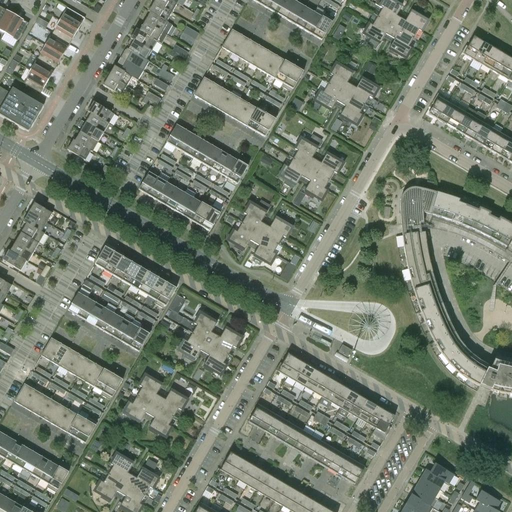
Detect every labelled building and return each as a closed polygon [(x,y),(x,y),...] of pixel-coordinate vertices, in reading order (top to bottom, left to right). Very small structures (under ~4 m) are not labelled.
[(172,14),(177,4),(169,0),(155,0),(154,3),(172,14)] [(274,0),(262,0),(259,5),(268,10),(274,0)] [(274,0),(268,10),(277,15),(285,0),(274,0)] [(296,3),(291,0),(285,0),(277,15),(286,20),(296,3)] [(396,17),(400,10),(402,7),(401,6),(402,4),(394,0),(393,0),(393,2),(389,0),(377,0),(375,5),(379,7),(379,8),(382,9),(396,17)] [(166,23),(172,14),(154,3),(148,13),(149,14),(150,13),(166,23)] [(286,20),(295,26),(305,8),(296,3),(286,20)] [(85,19),(67,8),(59,21),(77,32),(85,19)] [(314,13),(305,8),(295,26),(303,31),(314,13)] [(322,18),(324,15),(325,13),(317,8),(314,13),(303,31),(312,36),(323,18),(322,18)] [(2,9),(0,12),(0,31),(4,34),(15,16),(2,9)] [(377,18),(395,28),(401,19),(396,17),(382,9),(377,18)] [(418,30),(418,31),(421,32),(427,22),(420,18),(421,16),(413,11),(412,13),(411,12),(405,22),(418,30)] [(341,19),(348,23),(352,16),(346,12),(341,19)] [(149,14),(144,23),(162,33),(168,23),(166,23),(150,13),(149,14)] [(324,15),(322,18),(323,18),(312,36),(322,41),(334,21),(324,15)] [(27,24),(15,16),(4,34),(17,41),(27,24)] [(390,37),(395,28),(377,18),(372,26),(386,34),(386,35),(390,37)] [(401,19),(395,28),(413,39),(418,31),(418,30),(405,22),(401,19)] [(70,44),(77,32),(59,21),(52,33),(70,44)] [(167,36),(162,33),(144,23),(139,32),(154,41),(153,41),(161,45),(167,36)] [(372,26),(369,24),(363,34),(371,39),(369,41),(378,46),(379,44),(380,44),(386,35),(386,34),(372,26)] [(183,33),(195,40),(199,34),(186,27),(183,33)] [(390,37),(394,40),(395,39),(408,48),(408,47),(413,39),(395,28),(390,37)] [(139,32),(136,30),(130,39),(148,50),(153,41),(154,41),(139,32)] [(221,48),(231,54),(241,36),(232,31),(221,48)] [(63,56),(70,44),(52,33),(45,46),(63,56)] [(192,46),(195,40),(183,33),(180,38),(192,46)] [(250,41),(241,36),(231,54),(239,59),(250,41)] [(461,54),(472,60),(483,43),(473,38),(468,47),(466,46),(461,54)] [(151,51),(148,50),(130,39),(126,46),(128,47),(127,50),(146,61),(151,51)] [(411,49),(408,47),(408,48),(395,39),(394,40),(389,49),(390,50),(389,52),(397,57),(398,55),(405,59),(411,49)] [(239,59),(248,64),(259,47),(250,41),(239,59)] [(483,43),(472,60),(481,66),(491,48),(483,43)] [(55,69),(63,56),(45,46),(37,58),(55,69)] [(175,46),(172,51),(176,54),(184,59),(188,53),(175,46)] [(267,52),(259,47),(248,64),(257,69),(267,52)] [(491,48),(481,66),(490,71),(500,53),(491,48)] [(10,52),(5,49),(2,55),(7,58),(10,52)] [(324,49),(319,57),(323,59),(328,51),(324,49)] [(146,61),(127,50),(121,59),(143,72),(149,62),(146,61)] [(257,69),(266,75),(276,57),(267,52),(257,69)] [(500,53),(490,71),(499,76),(509,59),(500,53)] [(19,64),(22,59),(16,55),(13,61),(19,64)] [(285,62),(276,57),(266,75),(275,80),(285,62)] [(48,81),(55,69),(37,58),(30,71),(48,81)] [(143,72),(121,59),(116,68),(132,78),(137,82),(143,72)] [(511,60),(509,59),(499,76),(508,81),(511,73),(511,60)] [(284,85),(294,67),(285,62),(275,80),(283,85),(284,85)] [(378,68),(368,63),(364,70),(374,75),(378,68)] [(347,84),(353,74),(351,73),(353,71),(345,67),(343,69),(336,64),(330,75),(333,76),(347,84)] [(116,68),(114,67),(108,77),(126,87),(132,78),(116,68)] [(303,73),(294,67),(284,85),(283,85),(281,87),(291,93),(303,73)] [(174,77),(165,72),(161,70),(158,76),(170,83),(174,77)] [(459,74),(452,70),(449,74),(456,78),(459,74)] [(41,94),(48,81),(30,71),(23,83),(41,94)] [(328,85),(346,95),(351,86),(347,84),(333,76),(328,85)] [(448,76),(445,80),(452,84),(455,80),(448,76)] [(121,97),(126,87),(108,77),(103,86),(121,97)] [(369,97),(369,98),(372,99),(378,89),(371,85),(372,83),(364,78),(363,80),(361,79),(356,89),(355,89),(369,97)] [(156,79),(152,85),(165,92),(168,86),(156,79)] [(204,79),(193,96),(203,102),(213,84),(204,79)] [(203,102),(211,107),(222,89),(213,84),(203,102)] [(341,104),(346,95),(328,85),(323,93),(337,101),(336,102),(341,104)] [(351,86),(346,95),(364,106),(369,98),(369,97),(355,89),(356,89),(351,86)] [(36,118),(37,117),(38,117),(43,107),(24,96),(23,97),(12,90),(10,94),(0,88),(0,115),(24,130),(27,130),(29,129),(30,128),(36,118)] [(220,112),(231,94),(222,89),(211,107),(220,112)] [(333,108),(336,102),(337,101),(323,93),(320,91),(314,101),(322,106),(318,112),(326,117),(330,111),(331,111),(333,108)] [(149,100),(149,101),(157,106),(161,100),(148,92),(145,98),(149,100)] [(220,112),(229,117),(239,100),(231,94),(220,112)] [(428,115),(437,120),(447,103),(448,103),(449,101),(437,94),(431,104),(433,106),(428,115)] [(359,115),(359,114),(364,106),(346,95),(341,104),(345,107),(345,106),(359,115)] [(299,101),(295,99),(290,107),(294,110),(299,101)] [(238,122),(248,105),(239,100),(229,117),(238,122)] [(87,112),(108,125),(114,115),(93,103),(87,112)] [(456,108),(448,103),(447,103),(437,120),(446,126),(456,108)] [(238,122),(247,128),(257,110),(248,105),(238,122)] [(362,116),(359,114),(359,115),(345,106),(345,107),(340,116),(341,117),(340,119),(348,124),(349,122),(356,126),(362,116)] [(465,113),(456,108),(446,126),(455,131),(465,113)] [(465,113),(455,131),(464,136),(474,119),(477,113),(468,108),(465,113)] [(247,128),(256,133),(266,115),(265,115),(257,110),(247,128)] [(103,134),(108,125),(87,112),(82,121),(85,123),(103,134)] [(266,115),(256,133),(265,138),(277,118),(267,112),(265,115),(266,115)] [(483,124),(474,119),(464,136),(472,141),(483,124)] [(336,120),(330,129),(336,132),(341,123),(336,120)] [(103,134),(85,123),(81,121),(78,128),(81,130),(80,133),(97,143),(103,134)] [(369,129),(374,132),(377,126),(372,123),(369,129)] [(481,146),(491,129),(483,124),(472,141),(481,146)] [(166,143),(175,149),(186,131),(176,126),(166,143)] [(500,134),(491,129),(481,146),(490,151),(500,134)] [(92,153),(97,143),(80,133),(76,130),(72,137),(76,139),(74,142),(91,152),(90,152),(92,153)] [(195,136),(186,131),(175,149),(184,154),(195,136)] [(499,157),(509,139),(500,134),(490,151),(499,157)] [(184,154),(193,159),(203,142),(195,136),(184,154)] [(511,154),(511,141),(509,139),(499,157),(508,162),(511,154)] [(312,159),(317,149),(316,149),(317,146),(309,142),(308,144),(301,140),(295,150),(298,151),(312,159)] [(74,142),(73,141),(66,152),(74,157),(74,155),(85,161),(90,152),(91,152),(74,142)] [(212,147),(203,142),(193,159),(202,164),(212,147)] [(202,164),(210,169),(221,152),(212,147),(202,164)] [(167,162),(169,159),(171,154),(166,151),(163,156),(162,155),(160,158),(167,162)] [(293,160),(311,170),(316,161),(312,159),(298,151),(293,160)] [(229,157),(221,152),(210,169),(219,174),(229,157)] [(334,172),(334,173),(337,174),(343,164),(335,160),(337,158),(329,153),(327,155),(326,154),(321,164),(320,164),(334,172)] [(265,165),(268,159),(262,156),(259,161),(265,165)] [(229,157),(219,174),(227,179),(228,180),(238,162),(229,157)] [(305,180),(311,170),(293,160),(288,168),(301,176),(301,177),(305,180)] [(316,161),(311,170),(329,181),(334,173),(334,172),(320,164),(321,164),(316,161)] [(248,168),(238,162),(228,180),(227,179),(226,182),(236,188),(248,168)] [(415,163),(410,169),(415,173),(420,167),(415,163)] [(288,168),(285,166),(279,177),(286,181),(285,183),(293,188),(294,186),(296,186),(301,177),(301,176),(288,168)] [(305,180),(310,182),(324,190),(324,189),(329,181),(311,170),(305,180)] [(138,191),(148,196),(158,178),(149,173),(138,191)] [(158,178),(148,196),(157,201),(167,184),(158,178)] [(246,182),(242,190),(249,194),(253,186),(246,182)] [(327,191),(324,189),(324,190),(310,182),(304,192),(306,192),(304,194),(312,199),(314,197),(321,201),(327,191)] [(167,184),(157,201),(165,206),(176,189),(167,184)] [(479,208),(470,205),(459,201),(452,198),(445,196),(437,193),(427,191),(423,190),(418,189),(415,188),(414,188),(412,189),(410,189),(407,190),(405,191),(404,193),(403,195),(402,197),(401,199),(400,203),(400,206),(401,226),(402,236),(405,257),(409,277),(415,297),(419,308),(423,320),(426,327),(430,334),(433,341),(438,349),(443,357),(447,361),(451,366),(455,370),(460,375),(466,379),(472,383),(479,387),(484,389),(490,391),(498,393),(503,394),(507,395),(511,395),(511,225),(509,224),(500,219),(490,214),(479,208)] [(176,189),(165,206),(174,211),(184,194),(176,189)] [(184,194),(174,211),(183,217),(193,199),(184,194)] [(310,206),(317,210),(321,202),(313,198),(310,206)] [(192,222),(202,204),(193,199),(183,217),(192,222)] [(293,205),(298,208),(301,202),(296,199),(293,205)] [(28,213),(46,224),(52,214),(41,208),(42,207),(35,202),(28,213)] [(202,204),(192,222),(200,227),(211,209),(210,209),(202,204)] [(260,224),(261,223),(266,214),(265,213),(266,211),(258,206),(257,208),(249,204),(243,214),(246,216),(247,215),(260,224)] [(212,206),(210,209),(211,209),(200,227),(210,232),(222,212),(212,206)] [(41,233),(46,224),(28,213),(23,223),(41,233)] [(242,224),(260,235),(265,226),(261,223),(260,224),(247,215),(246,216),(242,224)] [(235,220),(229,217),(226,222),(231,225),(235,220)] [(283,237),(286,239),(292,229),(284,224),(286,222),(278,217),(276,220),(275,219),(270,228),(269,229),(283,237)] [(320,226),(313,222),(309,231),(315,234),(320,226)] [(41,233),(23,223),(19,229),(22,231),(20,234),(38,244),(44,235),(41,233)] [(254,244),(260,235),(242,224),(237,232),(236,233),(250,241),(254,244)] [(265,226),(260,235),(278,245),(283,237),(269,229),(270,228),(265,226)] [(236,233),(237,232),(234,231),(228,241),(235,245),(234,247),(242,252),(243,250),(244,251),(250,241),(236,233)] [(33,254),(38,244),(20,234),(15,243),(33,254)] [(254,244),(259,246),(273,254),(278,245),(260,235),(254,244)] [(27,263),(33,254),(15,243),(10,252),(9,252),(26,262),(27,263)] [(276,256),(273,254),(259,246),(253,256),(254,257),(253,259),(261,263),(262,261),(270,266),(276,256)] [(104,271),(114,253),(105,248),(94,265),(104,271)] [(9,252),(10,252),(8,251),(6,250),(2,257),(4,258),(2,261),(20,272),(26,262),(9,252)] [(112,276),(123,258),(114,253),(104,271),(112,276)] [(131,263),(123,258),(112,276),(121,281),(131,263)] [(130,286),(140,269),(131,263),(121,281),(130,286)] [(287,282),(295,267),(288,263),(280,278),(287,282)] [(149,274),(140,269),(130,286),(139,291),(149,274)] [(148,296),(158,279),(149,274),(139,291),(148,296)] [(0,292),(6,296),(12,286),(0,279),(0,292)] [(167,284),(158,279),(148,296),(156,301),(156,302),(167,284)] [(176,289),(167,284),(156,302),(156,301),(154,304),(164,310),(176,289)] [(68,311),(77,316),(87,299),(78,293),(68,311)] [(96,304),(87,299),(77,316),(86,322),(96,304)] [(86,322),(94,327),(105,309),(96,304),(86,322)] [(113,314),(105,309),(94,327),(103,332),(113,314)] [(173,319),(176,314),(169,310),(166,315),(173,319)] [(103,332),(112,337),(122,319),(113,314),(103,332)] [(211,334),(211,333),(217,324),(215,323),(216,321),(209,316),(207,318),(200,314),(194,324),(197,326),(211,334)] [(236,320),(230,317),(227,322),(233,326),(236,320)] [(131,325),(122,319),(112,337),(121,342),(131,325)] [(140,330),(139,329),(131,325),(121,342),(130,347),(140,330)] [(141,326),(139,329),(140,330),(130,347),(139,353),(151,332),(141,326)] [(192,334),(210,345),(215,336),(211,333),(211,334),(197,326),(192,334)] [(233,347),(236,349),(242,339),(234,334),(236,332),(228,327),(227,330),(225,329),(220,338),(219,339),(233,347)] [(6,334),(10,336),(13,331),(7,328),(4,333),(6,334)] [(160,329),(156,336),(162,339),(165,332),(160,329)] [(205,354),(210,345),(192,334),(187,343),(201,351),(200,351),(205,354)] [(215,336),(210,345),(228,356),(233,347),(219,339),(220,338),(215,336)] [(41,357),(50,362),(60,345),(51,339),(41,357)] [(187,343),(184,341),(178,351),(185,355),(184,357),(192,362),(193,360),(195,361),(200,351),(201,351),(187,343)] [(13,350),(1,343),(0,344),(0,350),(10,356),(13,350)] [(69,350),(60,345),(50,362),(59,367),(69,350)] [(223,364),(228,356),(210,345),(205,354),(209,357),(209,356),(223,364)] [(347,358),(351,351),(342,346),(338,352),(347,358)] [(59,367),(68,372),(78,355),(69,350),(59,367)] [(87,360),(78,355),(68,372),(76,378),(87,360)] [(275,371),(287,378),(297,360),(288,355),(282,364),(280,363),(275,371)] [(226,366),(223,364),(209,356),(209,357),(203,366),(205,367),(203,369),(211,374),(213,371),(220,376),(226,366)] [(76,378),(85,383),(96,365),(87,360),(76,378)] [(297,360),(287,378),(296,383),(306,365),(297,360)] [(163,364),(161,369),(171,375),(174,370),(163,364)] [(104,370),(96,365),(85,383),(94,388),(104,370)] [(306,365),(296,383),(304,388),(314,371),(306,365)] [(103,393),(113,376),(104,370),(94,388),(102,393),(103,393)] [(314,371),(304,388),(313,393),(323,376),(314,371)] [(122,381),(113,376),(103,393),(102,393),(101,396),(110,401),(122,381)] [(156,396),(156,395),(162,386),(160,385),(162,383),(154,378),(152,380),(145,376),(139,386),(142,388),(156,396)] [(323,376),(313,393),(322,398),(332,381),(323,376)] [(70,380),(65,377),(62,382),(67,385),(70,380)] [(332,381),(322,398),(331,403),(341,386),(332,381)] [(276,386),(269,382),(266,386),(273,390),(276,386)] [(14,402),(23,408),(33,390),(24,385),(14,402)] [(341,386),(331,403),(340,409),(350,391),(341,386)] [(137,396),(155,407),(161,398),(156,395),(156,396),(142,388),(137,396)] [(23,408),(32,413),(42,395),(33,390),(23,408)] [(178,409),(181,411),(187,401),(180,396),(181,394),(173,390),(172,392),(170,391),(165,400),(164,401),(178,409)] [(350,391),(340,409),(348,414),(359,396),(350,391)] [(32,413),(41,418),(51,401),(42,395),(32,413)] [(150,416),(155,407),(137,396),(132,405),(146,413),(145,414),(150,416)] [(359,396),(348,414),(357,419),(367,402),(359,396)] [(161,398),(155,407),(173,418),(178,409),(164,401),(165,400),(161,398)] [(41,418),(50,423),(60,406),(51,401),(41,418)] [(367,402),(357,419),(366,424),(376,407),(367,402)] [(132,405),(129,403),(123,413),(131,417),(129,420),(137,424),(139,422),(140,423),(145,414),(146,413),(132,405)] [(248,423),(257,428),(267,411),(258,405),(248,423)] [(50,423),(58,428),(69,411),(60,406),(50,423)] [(150,416),(154,419),(155,418),(168,426),(173,418),(155,407),(150,416)] [(376,407),(366,424),(375,429),(385,412),(376,407)] [(58,428),(67,434),(77,416),(69,411),(58,428)] [(257,428),(266,433),(276,416),(267,411),(257,428)] [(385,412),(375,429),(386,436),(391,428),(389,427),(394,417),(385,412)] [(67,434),(76,439),(86,421),(77,416),(67,434)] [(266,433),(275,438),(285,421),(276,416),(266,433)] [(86,421),(76,439),(85,444),(97,424),(87,418),(86,421)] [(171,428),(168,426),(155,418),(154,419),(149,428),(150,429),(149,431),(157,436),(158,434),(165,438),(171,428)] [(275,438),(284,444),(294,426),(285,421),(275,438)] [(284,444),(292,449),(302,431),(294,426),(284,444)] [(292,449),(301,454),(311,437),(302,431),(292,449)] [(15,442),(6,437),(0,447),(0,456),(5,460),(15,442)] [(301,454),(310,459),(320,442),(311,437),(301,454)] [(101,445),(94,441),(89,450),(96,454),(101,445)] [(5,460),(13,465),(24,447),(15,442),(5,460)] [(310,459),(319,464),(329,447),(320,442),(310,459)] [(370,447),(377,451),(380,447),(373,443),(370,447)] [(33,452),(24,447),(13,465),(22,470),(33,452)] [(319,464),(328,469),(338,452),(329,447),(319,464)] [(22,470),(31,475),(41,457),(33,452),(22,470)] [(328,469),(336,475),(347,457),(338,452),(328,469)] [(220,470),(229,476),(239,459),(230,453),(220,470)] [(127,474),(133,464),(132,464),(133,461),(125,457),(124,459),(116,455),(110,465),(113,466),(127,474)] [(50,463),(41,457),(31,475),(40,480),(50,463)] [(345,480),(355,462),(347,457),(336,475),(345,480)] [(248,464),(239,459),(229,476),(238,481),(248,464)] [(365,468),(355,462),(345,480),(354,485),(365,468)] [(50,463),(40,480),(48,485),(49,485),(59,468),(50,463)] [(238,481),(247,486),(257,469),(248,464),(238,481)] [(444,482),(444,483),(448,485),(454,476),(436,465),(431,474),(444,482)] [(108,475),(126,485),(132,476),(127,474),(113,466),(108,475)] [(68,473),(59,468),(49,485),(48,485),(46,488),(56,494),(68,473)] [(150,488),(149,488),(152,489),(158,479),(151,475),(152,473),(144,468),(143,470),(142,469),(136,479),(150,488)] [(266,474),(257,469),(247,486),(256,491),(266,474)] [(439,490),(444,483),(444,482),(431,474),(427,471),(422,480),(439,490)] [(256,491),(264,496),(274,479),(266,474),(256,491)] [(121,495),(126,485),(108,475),(103,483),(117,491),(117,492),(121,495)] [(132,476),(126,485),(145,496),(149,488),(150,488),(136,479),(132,476)] [(283,484),(274,479),(264,496),(273,502),(283,484)] [(435,499),(439,490),(422,480),(417,488),(435,499)] [(103,483),(100,481),(94,492),(102,496),(101,498),(109,503),(110,501),(111,501),(117,492),(117,491),(103,483)] [(273,502),(282,507),(292,490),(283,484),(273,502)] [(139,505),(140,504),(145,496),(126,485),(121,495),(125,497),(126,496),(139,505)] [(207,487),(205,491),(211,495),(214,491),(207,487)] [(437,500),(435,499),(417,488),(412,497),(432,508),(437,500)] [(301,495),(292,490),(282,507),(291,511),(301,495)] [(475,501),(479,504),(480,503),(493,511),(494,510),(498,502),(481,492),(475,501)] [(291,511),(290,511),(302,511),(310,500),(301,495),(291,511)] [(139,511),(143,506),(140,504),(139,505),(126,496),(125,497),(120,506),(121,507),(120,509),(124,511),(129,511),(139,511)] [(430,511),(432,508),(412,497),(407,504),(406,504),(419,511),(430,511)] [(0,511),(9,511),(15,503),(6,498),(0,507),(0,511)] [(29,505),(35,508),(38,504),(32,500),(29,505)] [(314,511),(319,505),(310,500),(302,511),(314,511)] [(21,511),(23,508),(15,503),(9,511),(21,511)] [(496,511),(494,510),(493,511),(480,503),(479,504),(475,511),(476,511),(496,511)]
